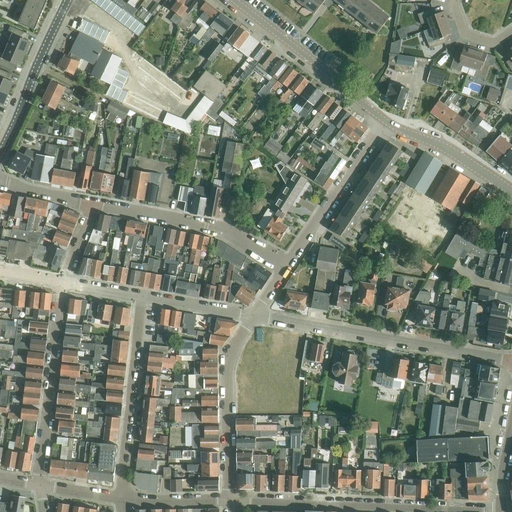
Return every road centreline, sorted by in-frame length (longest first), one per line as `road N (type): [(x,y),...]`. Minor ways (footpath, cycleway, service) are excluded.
road 1 (residential): [(253,315),(511,362)]
road 2 (residential): [(480,511),(231,504)]
road 3 (residential): [(91,203),(209,226),(285,270)]
road 4 (residential): [(142,299),(117,502)]
road 5 (residential): [(39,484),(64,281)]
road 6 (residential): [(231,504),(224,358),(253,315)]
road 7 (residential): [(382,119),(230,0)]
road 8 (residential): [(285,270),(382,119)]
road 9 (residential): [(0,152),(68,0)]
road 10 (residential): [(511,191),(447,147),(382,119)]
